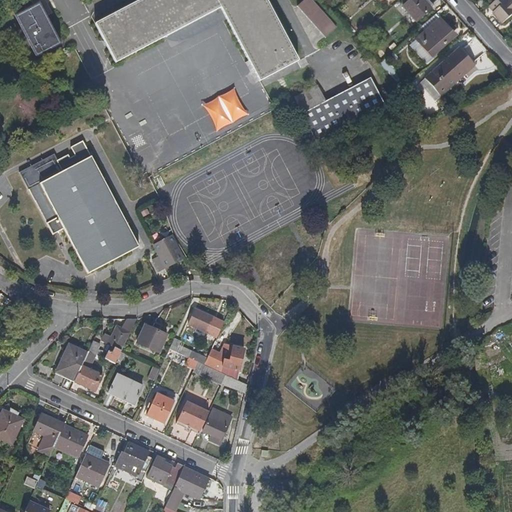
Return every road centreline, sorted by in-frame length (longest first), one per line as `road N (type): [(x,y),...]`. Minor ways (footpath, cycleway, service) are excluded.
road 1 (residential): [(240,465),(268,469),(511,312)]
road 2 (unclassified): [(236,479),(13,373)]
road 3 (unclassified): [(263,322),(237,292),(190,287),(134,309),(72,310)]
road 4 (unclassified): [(263,322),(240,465)]
